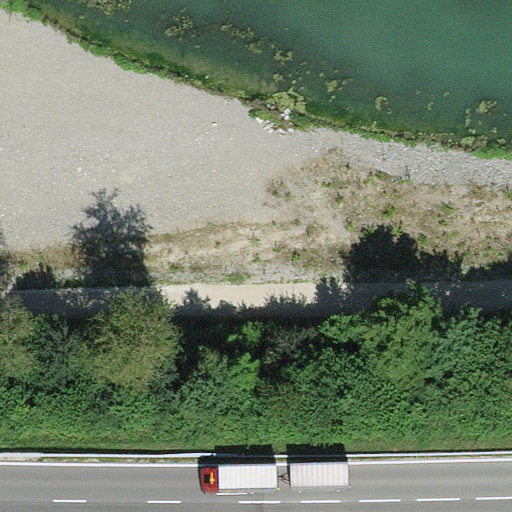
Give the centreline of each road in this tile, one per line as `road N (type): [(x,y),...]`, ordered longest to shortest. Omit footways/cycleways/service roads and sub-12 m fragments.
road 1 (primary): [(511,497),(214,506),(0,499)]
road 2 (track): [(0,311),(511,301)]
